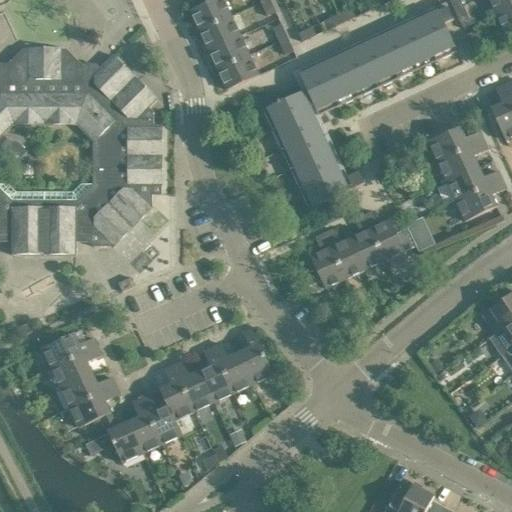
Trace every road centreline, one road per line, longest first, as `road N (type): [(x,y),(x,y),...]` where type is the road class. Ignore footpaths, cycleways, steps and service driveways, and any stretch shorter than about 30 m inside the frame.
road 1 (residential): [(154,0),(189,77),(198,163),(246,276),(262,305),(338,387)]
road 2 (residential): [(338,387),(511,253)]
road 3 (residential): [(338,387),(376,428),(511,498)]
road 4 (residential): [(238,511),(261,450),(338,387)]
road 5 (residential): [(363,128),(511,59)]
